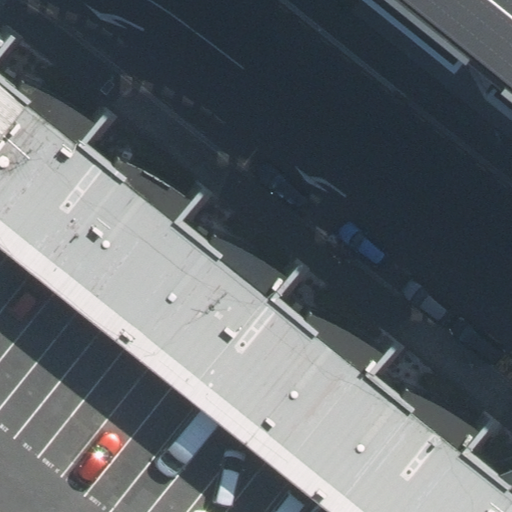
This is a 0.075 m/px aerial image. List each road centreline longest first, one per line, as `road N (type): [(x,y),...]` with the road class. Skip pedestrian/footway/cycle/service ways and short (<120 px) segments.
road 1 (residential): [(511,269),(227,56)]
road 2 (trunk): [(227,56),(97,0)]
